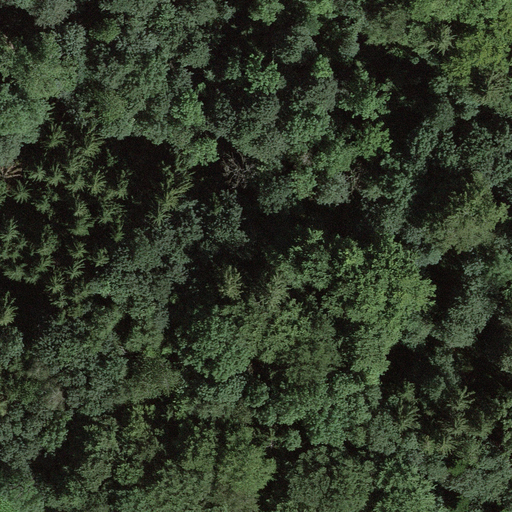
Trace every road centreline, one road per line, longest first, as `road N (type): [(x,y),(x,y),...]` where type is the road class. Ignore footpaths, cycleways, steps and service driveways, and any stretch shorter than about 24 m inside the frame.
road 1 (track): [(0,47),(79,113),(511,294)]
road 2 (track): [(451,511),(342,481),(302,511)]
